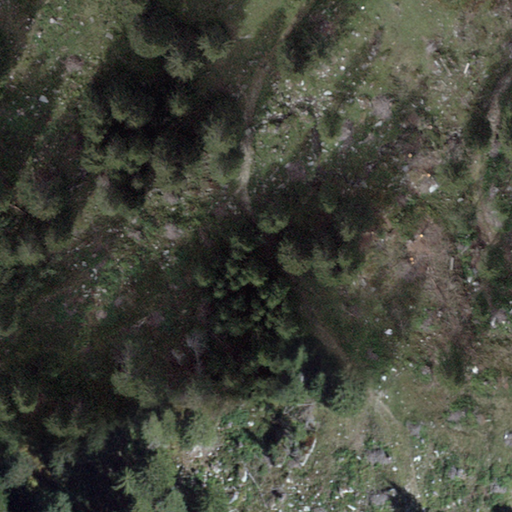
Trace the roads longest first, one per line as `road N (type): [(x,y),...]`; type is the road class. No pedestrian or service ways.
road 1 (track): [(409,511),(404,449),(251,214),(244,185),(245,124),(260,68),(311,0)]
road 2 (track): [(511,67),(477,158),(478,217),(511,260)]
